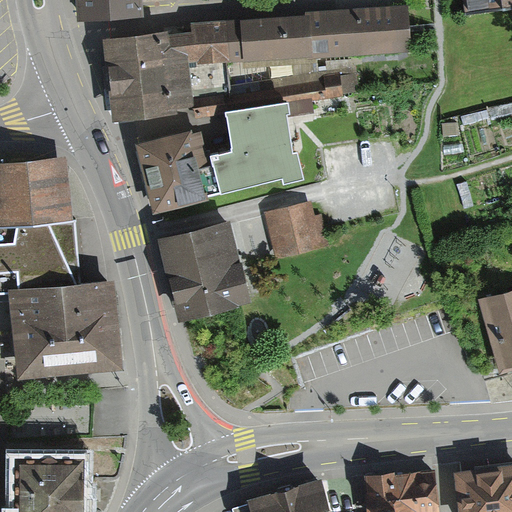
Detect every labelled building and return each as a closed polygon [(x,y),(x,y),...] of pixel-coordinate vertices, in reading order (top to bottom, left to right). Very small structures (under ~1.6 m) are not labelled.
[(76,0),(78,23),(145,18),(144,0),(76,0)] [(511,0),(463,0),(466,15),(511,7),(511,0)] [(411,52),(408,5),(305,12),(304,16),(191,23),(191,32),(168,35),(169,49),(188,54),(189,63),(198,62),(198,65),(227,62),(244,60),(307,57),(307,59),(317,58),(411,52)] [(104,38),(114,122),(177,115),(176,109),(193,105),(189,63),(188,54),(169,49),(168,35),(168,32),(104,38)] [(341,72),(344,94),(360,92),(356,65),(353,65),(351,59),(326,61),(327,70),(318,71),(317,58),(307,59),(307,57),(244,60),(244,68),(293,65),(293,75),(230,86),(231,93),(324,79),(324,75),(341,72)] [(198,62),(189,63),(193,99),(231,93),(230,86),(227,62),(198,65),(198,62)] [(193,99),(196,118),(226,112),(288,101),(311,98),(312,102),(344,97),(344,94),(341,72),(324,75),(324,79),(231,93),(193,99)] [(286,114),(286,117),(314,112),(312,102),(311,98),(288,101),(290,114),(286,114)] [(136,145),(153,214),(208,200),(207,197),(281,178),(283,185),(304,180),(297,152),(293,152),(286,117),(286,114),(290,114),(288,101),(226,112),(233,151),(209,155),(203,132),(193,134),(192,130),(136,145)] [(0,288),(76,282),(65,160),(0,166),(0,288)] [(310,201),(265,213),(277,259),(330,245),(322,215),(314,217),(310,201)] [(158,239),(179,322),(252,303),(231,220),(158,239)] [(18,372),(113,364),(106,282),(11,290),(18,372)] [(499,366),(511,362),(511,288),(480,297),(499,366)] [(9,454),(8,511),(78,511),(79,455),(9,454)] [(511,511),(511,466),(456,472),(460,511),(511,511)] [(432,511),(427,470),(363,478),(366,511),(432,511)] [(326,511),(316,480),(229,508),(230,511),(326,511)]
